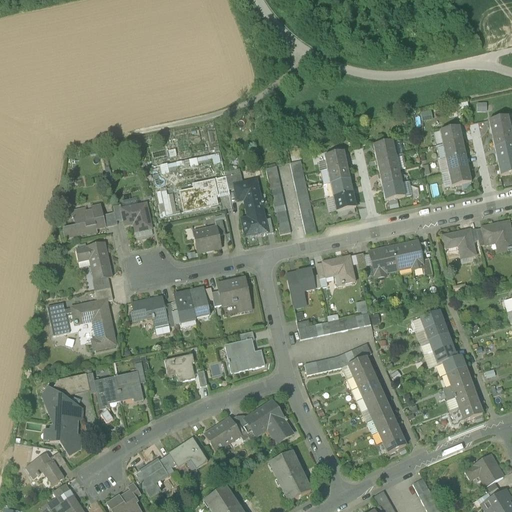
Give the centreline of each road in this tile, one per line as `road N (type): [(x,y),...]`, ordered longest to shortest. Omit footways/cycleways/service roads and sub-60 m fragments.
road 1 (unclassified): [(259,0),(303,54),(370,78),(482,62),(511,74)]
road 2 (residential): [(265,258),(511,203)]
road 3 (residential): [(291,375),(124,448),(98,475)]
road 4 (track): [(303,54),(255,104),(140,133)]
road 5 (residential): [(349,497),(510,425)]
road 6 (residential): [(349,497),(291,375)]
road 7 (residential): [(146,272),(182,274),(265,258)]
